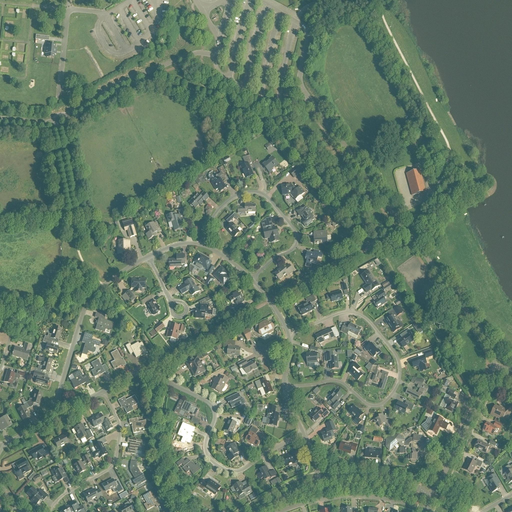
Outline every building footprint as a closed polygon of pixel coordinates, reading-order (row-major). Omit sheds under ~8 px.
[(47,58),(53,59),(53,55),(54,55),(55,50),(54,49),(55,46),(48,45),(48,49),(45,48),(45,54),(47,54),(47,58)] [(270,143),(265,146),(268,152),(273,148),(274,149),(279,145),(275,140),(270,143)] [(246,179),(253,175),(251,170),(255,169),(250,157),(250,156),(243,159),(246,166),(241,168),(246,179)] [(275,168),(279,165),(275,161),(273,158),(263,166),(265,169),(266,169),(270,174),(272,172),(271,170),(275,167),(275,168)] [(298,169),(296,166),(289,172),(294,179),(304,171),(301,167),(298,169)] [(411,197),(426,193),(419,171),(405,175),(411,197)] [(221,180),(223,179),(222,176),(217,179),(218,181),(215,183),(214,182),(211,183),(216,191),(219,189),(221,192),(227,189),(221,180)] [(301,197),(305,193),(300,187),(296,191),(295,190),(290,185),(281,187),(283,197),(291,195),(295,201),(301,196),(301,197)] [(201,207),(209,198),(206,194),(204,193),(200,197),(198,194),(189,203),(195,209),(199,205),(201,207)] [(238,208),(238,214),(241,214),(241,215),(245,215),(245,213),(256,213),(256,205),(249,205),(245,205),(245,208),(238,208)] [(312,222),(314,220),(312,217),(313,217),(311,214),(312,213),(310,210),(308,211),(306,208),(305,208),(304,207),(302,209),(301,208),(296,211),(299,216),(300,216),(304,220),(301,222),(306,228),(313,223),(312,222)] [(184,229),(181,220),(183,220),(182,215),(185,214),(184,209),(178,211),(179,216),(176,216),(176,214),(166,216),(169,224),(172,223),(174,232),(184,229)] [(235,214),(233,216),(232,215),(225,220),(228,224),(230,222),(232,224),(226,229),(234,238),(240,233),(234,227),(235,226),(233,223),(232,224),(230,222),(234,218),(237,221),(239,219),(235,214)] [(337,218),(324,224),(326,228),(332,225),(334,228),(340,225),(337,218)] [(154,224),(153,223),(145,227),(149,233),(146,235),(149,240),(157,236),(156,235),(162,231),(157,223),(154,224)] [(271,244),(279,242),(278,236),(279,236),(277,228),(263,231),(265,239),(270,238),(271,244)] [(134,229),(128,231),(128,233),(132,232),(133,237),(136,236),(134,229)] [(314,245),(328,244),(327,232),(319,233),(319,237),(314,237),(314,245)] [(128,246),(130,246),(130,241),(119,242),(119,250),(118,250),(118,255),(128,255),(128,246)] [(322,259),(323,253),(314,250),(313,254),(307,253),(306,259),(307,260),(306,265),(305,267),(311,268),(312,266),(312,264),(316,265),(318,258),(322,259)] [(181,265),(185,265),(185,255),(177,255),(177,260),(169,260),(169,268),(182,268),(181,265)] [(207,270),(212,263),(209,261),(210,260),(202,256),(201,257),(198,255),(194,262),(197,264),(198,263),(203,266),(202,267),(207,270)] [(210,275),(215,267),(211,265),(206,273),(210,275)] [(288,277),(294,271),(289,265),(285,269),(283,267),(280,269),(280,270),(274,275),(279,281),(286,275),(288,277)] [(224,285),(229,280),(224,274),(226,273),(222,269),(215,276),(224,285)] [(375,282),(368,272),(361,277),(367,285),(363,288),(367,294),(371,291),(371,292),(380,286),(376,281),(375,282)] [(209,288),(214,280),(210,277),(205,285),(209,288)] [(197,288),(191,279),(185,283),(185,285),(178,289),(182,295),(189,291),(192,296),(200,292),(198,287),(197,288)] [(145,289),(145,280),(131,280),(131,288),(135,289),(135,292),(141,292),(141,289),(145,289)] [(384,289),(392,283),(390,280),(382,286),(384,289)] [(129,300),(133,297),(129,291),(124,295),(129,300)] [(377,309),(387,303),(384,299),(387,297),(383,291),(376,296),(378,299),(373,303),(377,309)] [(237,306),(245,302),(241,295),(239,296),(238,292),(232,295),(233,297),(229,299),(231,303),(235,301),(237,306)] [(330,295),(330,296),(326,296),(328,301),(331,300),(332,303),(343,300),(342,297),(344,297),(343,294),(342,295),(341,292),(330,295)] [(310,305),(318,301),(315,295),(305,300),(307,304),(298,309),(302,316),(313,311),(310,305)] [(397,306),(405,301),(402,297),(398,299),(399,301),(395,304),(397,306)] [(157,310),(159,309),(157,306),(155,307),(153,304),(156,303),(155,302),(154,302),(153,300),(146,303),(151,311),(150,312),(152,315),(154,316),(157,314),(156,313),(159,312),(157,310)] [(208,310),(209,306),(201,306),(201,311),(197,311),(197,314),(196,314),(195,319),(205,319),(205,314),(208,315),(208,316),(211,316),(212,311),(208,310)] [(397,317),(402,314),(398,307),(393,311),(397,317)] [(111,331),(114,323),(104,321),(105,317),(95,314),(94,318),(98,319),(95,330),(104,333),(105,330),(111,331)] [(398,322),(397,322),(392,315),(386,320),(392,329),(391,330),(393,333),(398,330),(403,327),(401,322),(398,322)] [(274,332),(274,327),(265,321),(259,325),(259,335),(264,337),(274,332)] [(157,333),(165,328),(161,323),(154,329),(157,333)] [(358,337),(361,330),(350,324),(348,328),(344,326),(341,332),(347,335),(348,332),(358,337)] [(179,327),(171,325),(169,332),(168,332),(166,338),(177,340),(179,332),(182,333),(184,333),(185,328),(183,326),(181,325),(181,326),(180,325),(179,327)] [(58,341),(61,330),(54,328),(52,336),(48,335),(47,338),(45,337),(44,340),(51,342),(52,339),(58,341)] [(339,337),(339,335),(336,328),(331,330),(327,331),(323,333),(316,337),(318,341),(320,344),(331,339),(331,340),(335,339),(334,337),(335,337),(336,338),(339,337)] [(410,339),(413,337),(409,330),(402,335),(404,338),(399,341),(404,348),(412,342),(410,339)] [(86,342),(81,359),(85,360),(88,352),(93,354),(94,353),(95,350),(95,348),(93,348),(94,346),(99,348),(100,343),(92,340),(93,336),(85,334),(84,338),(83,338),(82,341),(86,342)] [(51,345),(51,342),(44,340),(43,343),(47,345),(45,352),(56,355),(58,348),(51,345)] [(143,356),(147,354),(147,353),(147,352),(146,351),(142,343),(139,345),(138,343),(131,347),(130,344),(125,347),(130,355),(133,354),(135,358),(142,355),(143,356)] [(239,357),(240,349),(233,348),(233,344),(226,343),(225,350),(229,350),(228,356),(239,357)] [(372,344),(370,345),(367,343),(362,347),(367,352),(368,351),(373,358),(377,355),(378,356),(381,353),(378,350),(377,351),(372,344)] [(29,352),(31,346),(25,344),(23,350),(14,348),(12,357),(27,361),(30,352),(29,352)] [(115,362),(111,364),(114,370),(122,366),(122,368),(126,366),(122,359),(121,359),(117,351),(111,354),(115,362)] [(316,353),(306,354),(307,364),(308,367),(308,366),(308,364),(314,364),(315,368),(318,368),(317,363),(317,360),(320,359),(319,355),(317,355),(316,353)] [(331,370),(338,369),(338,358),(333,359),(333,354),(326,355),(327,362),(330,362),(331,370)] [(195,377),(205,371),(199,361),(200,360),(198,357),(186,363),(189,368),(190,367),(195,377)] [(412,361),(415,368),(419,367),(421,373),(426,371),(424,365),(426,364),(424,357),(412,361)] [(48,373),(52,362),(44,360),(43,358),(42,359),(38,358),(37,362),(40,363),(42,362),(43,364),(42,368),(39,367),(38,368),(38,370),(35,369),(34,372),(42,374),(43,371),(48,373)] [(106,376),(109,374),(105,365),(102,367),(98,360),(91,364),(94,370),(91,372),(94,378),(104,373),(106,376)] [(246,375),(257,369),(255,365),(256,365),(254,361),(248,364),(246,361),(238,365),(241,370),(243,368),(246,375)] [(360,368),(355,363),(350,368),(352,370),(349,373),(355,378),(354,378),(357,381),(363,375),(358,371),(360,368)] [(384,391),(388,379),(385,378),(386,376),(379,374),(380,372),(378,371),(379,366),(372,366),(370,373),(374,374),(372,381),(376,382),(378,377),(383,379),(379,389),(384,391)] [(70,377),(69,379),(75,389),(85,384),(87,386),(90,384),(86,376),(83,378),(79,371),(72,375),(70,377)] [(7,372),(4,383),(11,385),(12,381),(15,382),(16,379),(18,380),(19,376),(18,376),(14,375),(14,374),(7,372)] [(41,377),(42,374),(34,372),(32,379),(36,380),(35,384),(46,387),(48,380),(41,377)] [(224,387),(228,380),(221,377),(219,380),(216,378),(214,383),(215,383),(212,389),(220,393),(223,386),(224,387)] [(265,396),(273,393),(269,382),(267,383),(266,380),(259,382),(260,386),(261,386),(265,396)] [(426,393),(429,389),(422,385),(424,381),(416,380),(414,384),(418,386),(417,388),(420,390),(418,394),(407,389),(405,393),(419,400),(423,391),(426,393)] [(455,392),(449,390),(448,393),(449,394),(448,396),(450,397),(449,399),(448,399),(445,405),(447,406),(445,410),(451,413),(453,410),(454,409),(456,410),(459,404),(454,401),(455,399),(455,400),(456,397),(454,395),(455,392)] [(337,402),(342,397),(336,391),(329,399),(331,401),(328,404),(335,410),(340,405),(337,402)] [(29,402),(26,403),(29,409),(32,407),(33,403),(39,405),(42,394),(35,392),(32,400),(29,399),(29,402)] [(241,406),(245,404),(243,399),(241,400),(239,394),(227,400),(228,404),(230,403),(232,409),(240,405),(241,406)] [(132,408),(139,404),(135,396),(126,401),(125,398),(118,401),(121,407),(123,406),(127,415),(134,411),(132,408)] [(24,400),(21,401),(24,407),(17,411),(23,421),(30,417),(26,410),(29,409),(26,403),(24,400)] [(195,417),(199,410),(195,408),(195,409),(191,407),(192,405),(185,402),(184,403),(180,401),(174,413),(179,415),(181,410),(186,413),(185,415),(187,416),(189,413),(192,414),(192,415),(195,417)] [(411,412),(414,406),(406,402),(404,405),(399,402),(395,410),(404,414),(406,409),(411,412)] [(277,427),(279,414),(275,414),(276,408),(269,406),(267,414),(268,415),(266,425),(277,427)] [(509,416),(511,412),(511,409),(509,406),(505,410),(502,408),(502,409),(495,406),(491,415),(497,418),(497,416),(503,419),(506,413),(509,416)] [(359,419),(363,414),(360,411),(359,411),(354,407),(348,413),(355,420),(353,422),(358,426),(362,421),(359,419)] [(319,409),(310,416),(313,420),(313,421),(314,422),(315,422),(316,422),(322,416),(324,419),(329,414),(325,410),(322,412),(319,409)] [(387,429),(392,427),(389,420),(386,421),(385,420),(384,420),(382,415),(378,416),(379,418),(373,420),(375,424),(378,423),(380,428),(385,425),(387,429)] [(107,432),(112,429),(110,424),(108,419),(104,421),(101,416),(94,419),(94,418),(90,420),(94,428),(102,424),(107,432)] [(5,430),(11,427),(6,417),(0,419),(0,428),(3,427),(5,430)] [(436,417),(434,421),(428,418),(426,422),(421,426),(427,433),(429,431),(436,434),(439,428),(446,431),(449,425),(442,422),(443,420),(436,417)] [(225,431),(224,433),(227,435),(228,432),(232,434),(236,425),(238,427),(240,422),(232,418),(231,421),(229,421),(225,431)] [(143,431),(148,430),(146,421),(138,423),(138,419),(129,421),(130,425),(132,424),(134,434),(140,433),(139,430),(143,429),(143,431)] [(333,432),(336,431),(333,422),(326,424),(328,429),(325,430),(326,432),(321,434),(324,442),(330,440),(329,439),(335,436),(333,432)] [(500,430),(502,426),(495,423),(494,427),(487,423),(483,430),(493,435),(496,428),(500,430)] [(193,439),(193,438),(191,437),(195,429),(183,424),(178,435),(187,439),(185,442),(190,444),(193,439)] [(87,441),(92,438),(89,431),(86,433),(81,425),(74,429),(74,430),(72,431),(74,435),(76,434),(80,440),(85,437),(87,441)] [(258,448),(262,440),(255,436),(259,431),(253,427),(249,432),(250,433),(245,440),(258,448)] [(410,439),(406,442),(405,444),(404,443),(405,441),(399,435),(386,440),(386,447),(389,452),(398,444),(402,448),(400,448),(400,454),(407,455),(408,451),(412,451),(412,453),(413,453),(413,455),(411,455),(411,457),(408,457),(408,458),(406,458),(406,460),(408,461),(411,461),(411,462),(416,463),(420,456),(420,455),(418,455),(417,455),(417,454),(416,454),(415,453),(415,451),(414,450),(413,449),(413,447),(413,446),(413,443),(414,443),(414,442),(420,443),(419,436),(413,436),(413,439),(410,439)] [(69,451),(74,449),(68,438),(66,439),(64,436),(54,442),(57,449),(66,444),(69,451)] [(96,442),(97,444),(93,447),(96,452),(91,455),(94,459),(98,457),(99,459),(107,455),(104,449),(103,450),(101,446),(106,443),(104,438),(96,442)] [(142,452),(143,445),(137,444),(137,443),(137,440),(128,439),(127,443),(131,444),(130,450),(128,449),(128,454),(141,456),(142,452)] [(486,454),(489,446),(478,441),(474,449),(486,454)] [(237,455),(242,452),(236,442),(226,449),(230,455),(227,457),(231,462),(238,457),(237,455)] [(355,452),(357,445),(352,443),(351,446),(341,443),(339,451),(346,452),(345,453),(350,454),(351,450),(355,452)] [(34,460),(36,458),(37,461),(43,458),(41,456),(43,455),(44,457),(49,454),(46,448),(42,450),(41,447),(30,453),(34,460)] [(376,449),(376,451),(365,450),(365,458),(377,459),(377,456),(380,457),(381,449),(376,449)] [(297,462),(301,461),(298,452),(294,454),(294,453),(292,454),(292,455),(289,456),(282,458),(285,467),(292,464),(292,463),(295,462),(295,464),(298,463),(297,462)] [(86,466),(90,463),(86,456),(82,458),(84,462),(81,464),(80,462),(74,466),(78,475),(85,471),(83,466),(86,465),(86,466)] [(17,478),(28,472),(31,471),(24,459),(15,464),(18,468),(13,470),(17,478)] [(182,464),(185,462),(183,459),(176,464),(179,467),(182,464)] [(188,459),(185,462),(182,464),(184,467),(183,468),(187,474),(190,471),(194,476),(201,470),(197,465),(195,467),(191,462),(190,462),(188,459)] [(480,468),(483,463),(477,460),(476,463),(469,460),(464,470),(471,474),(475,466),(480,468)] [(141,475),(137,468),(137,466),(131,465),(130,468),(131,471),(130,472),(134,477),(136,480),(133,481),(135,486),(140,483),(141,485),(146,481),(142,474),(141,475)] [(511,465),(510,467),(509,466),(505,468),(508,472),(503,475),(505,475),(508,480),(506,481),(508,484),(511,482),(511,465)] [(271,479),(277,476),(274,471),(270,473),(266,467),(260,470),(262,472),(256,475),(259,481),(265,478),(266,480),(270,478),(271,479)] [(51,472),(54,478),(52,479),(55,484),(58,482),(63,480),(65,484),(69,482),(65,475),(64,475),(61,470),(57,472),(56,470),(51,472)] [(492,493),(500,489),(497,484),(499,482),(495,475),(488,479),(491,485),(488,487),(492,493)] [(112,480),(102,485),(106,492),(114,488),(116,491),(118,494),(123,492),(121,489),(117,481),(114,483),(112,480)] [(215,496),(221,488),(211,481),(208,484),(203,480),(198,487),(204,491),(205,489),(215,496)] [(246,482),(241,485),(241,483),(231,489),(233,493),(236,492),(239,496),(243,494),(245,497),(252,493),(246,482)] [(43,501),(47,496),(43,492),(42,494),(40,492),(38,493),(32,488),(27,494),(29,497),(30,497),(33,499),(31,501),(35,506),(39,502),(37,501),(40,498),(43,501)] [(97,500),(102,497),(99,491),(95,493),(94,490),(87,493),(87,492),(82,495),(87,504),(91,501),(96,498),(97,500)] [(159,497),(155,490),(143,497),(147,504),(144,505),(147,511),(156,506),(157,508),(160,506),(156,499),(159,497)] [(69,505),(70,506),(73,511),(84,511),(81,506),(78,508),(75,501),(69,505)]
